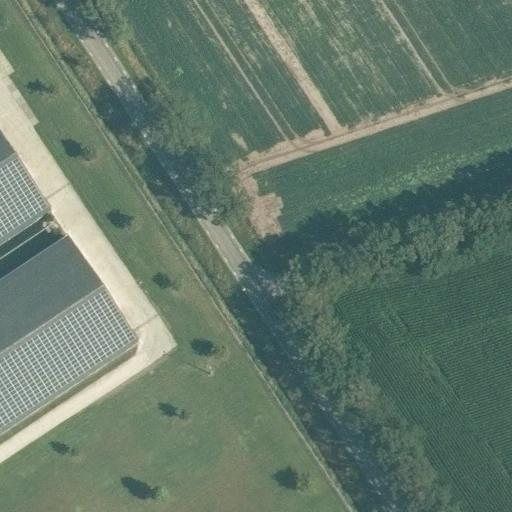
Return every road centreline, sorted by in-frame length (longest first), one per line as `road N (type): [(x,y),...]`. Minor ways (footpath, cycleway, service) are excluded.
road 1 (tertiary): [(252,288),(66,0)]
road 2 (unclassified): [(252,288),(511,199)]
road 3 (tertiary): [(401,511),(252,288)]
